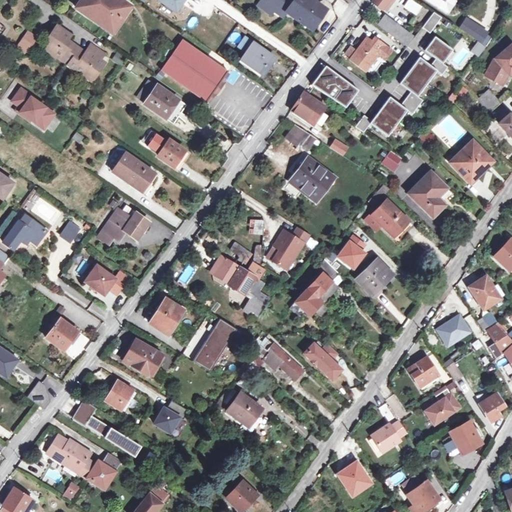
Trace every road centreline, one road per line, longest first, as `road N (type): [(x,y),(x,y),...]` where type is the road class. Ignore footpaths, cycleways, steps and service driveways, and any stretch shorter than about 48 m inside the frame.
road 1 (residential): [(362,0),(0,475)]
road 2 (residential): [(284,511),(511,191)]
